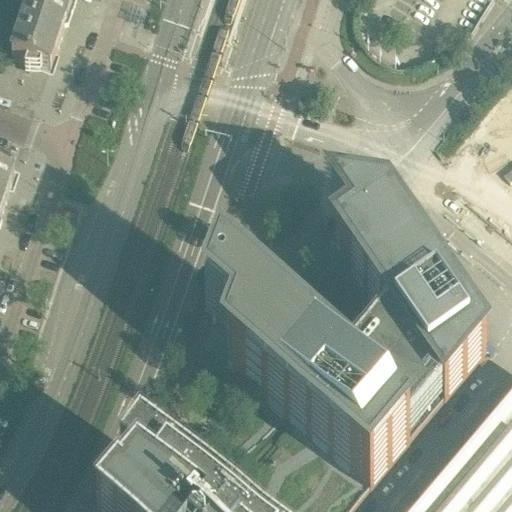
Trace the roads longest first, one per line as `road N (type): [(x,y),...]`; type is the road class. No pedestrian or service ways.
road 1 (secondary): [(150,108),(54,389),(0,497)]
road 2 (secondary): [(88,511),(164,342),(213,192)]
road 3 (residential): [(70,148),(0,359)]
road 4 (unclassified): [(417,145),(303,32),(289,0)]
road 5 (residential): [(120,0),(70,148)]
road 6 (unclassified): [(213,192),(256,167),(353,162)]
road 7 (unclassified): [(353,162),(324,140),(239,114)]
road 8 (secondary): [(239,114),(277,0)]
